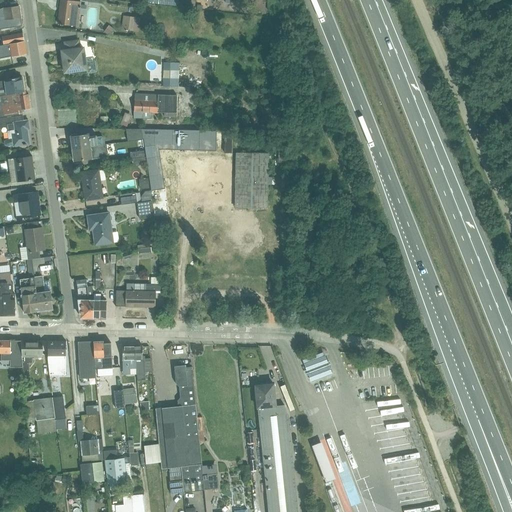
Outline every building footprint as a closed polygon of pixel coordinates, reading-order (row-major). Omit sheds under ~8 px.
[(81,2),(62,0),(61,0),(58,24),(60,25),(78,28),(81,2)] [(0,28),(9,27),(8,20),(21,18),(19,6),(0,9),(0,28)] [(134,18),(123,16),(121,30),(133,31),(132,32),(138,33),(140,18),(134,18)] [(116,35),(118,32),(108,25),(103,32),(109,37),(111,34),(113,36),(115,34),(116,35)] [(0,59),(26,54),(23,34),(2,38),(4,45),(0,45),(0,59)] [(79,41),(64,43),(66,51),(62,51),(64,73),(88,70),(85,47),(80,47),(79,41)] [(179,88),(179,64),(163,63),(163,68),(162,68),(162,72),(163,72),(162,87),(179,88)] [(0,96),(24,92),(22,78),(15,79),(0,81),(0,96)] [(0,118),(22,116),(22,111),(31,109),(29,95),(25,95),(25,92),(24,92),(0,96),(0,118)] [(158,113),(164,114),(164,117),(176,118),(177,96),(134,94),(133,119),(151,119),(151,114),(158,114),(158,113)] [(120,124),(127,127),(131,116),(125,113),(120,124)] [(0,118),(0,128),(7,127),(8,131),(7,131),(8,139),(7,139),(4,141),(4,146),(9,148),(29,145),(28,134),(27,134),(26,131),(29,130),(28,121),(23,121),(22,116),(0,118)] [(126,130),(128,142),(143,140),(141,129),(126,130)] [(216,151),(216,130),(141,129),(143,140),(144,151),(145,157),(146,162),(151,190),(161,189),(155,145),(177,145),(177,150),(216,151)] [(72,149),(105,145),(104,139),(102,137),(97,137),(97,136),(89,137),(89,134),(70,136),(72,149)] [(105,145),(72,149),(74,162),(108,157),(106,145),(105,145)] [(130,153),(131,159),(145,157),(144,151),(130,153)] [(269,178),(269,154),(238,153),(236,153),(234,209),(237,209),(268,210),(268,185),(272,185),(272,178),(269,178)] [(32,156),(8,160),(11,184),(32,181),(35,180),(32,156)] [(145,157),(131,159),(137,167),(144,162),(146,162),(145,157)] [(99,170),(81,173),(85,201),(103,198),(99,170)] [(148,179),(139,180),(140,190),(149,189),(148,179)] [(137,203),(151,201),(150,191),(145,192),(141,197),(140,193),(136,193),(120,195),(121,205),(137,203)] [(37,192),(12,196),(13,204),(15,204),(17,222),(23,221),(22,218),(40,216),(37,192)] [(151,201),(137,203),(139,219),(153,217),(151,201)] [(109,213),(87,216),(89,230),(94,230),(94,234),(95,245),(119,242),(117,231),(112,233),(109,213)] [(40,259),(39,251),(45,251),(42,228),(38,228),(28,230),(24,230),(26,247),(20,248),(21,260),(28,260),(28,261),(32,260),(40,259)] [(137,246),(138,249),(148,248),(148,245),(157,247),(156,240),(149,237),(147,244),(137,246)] [(39,312),(34,278),(32,260),(28,261),(27,261),(30,279),(20,280),(24,314),(39,312)] [(15,315),(15,300),(9,265),(0,266),(0,279),(0,281),(3,302),(3,316),(15,315)] [(100,288),(103,288),(103,285),(103,284),(100,284),(100,272),(95,272),(95,289),(100,289),(100,288)] [(34,278),(39,312),(53,310),(50,292),(44,293),(42,277),(34,278)] [(163,285),(162,278),(151,278),(151,284),(126,284),(126,307),(155,308),(156,293),(161,294),(162,285),(163,285)] [(93,319),(94,300),(92,287),(87,288),(86,280),(76,281),(81,318),(93,319)] [(93,319),(106,319),(106,300),(100,300),(100,295),(94,295),(94,300),(93,319)] [(22,364),(21,341),(0,340),(0,354),(1,354),(1,361),(10,361),(10,368),(22,368),(22,364)] [(32,363),(32,358),(43,358),(43,341),(21,341),(22,364),(22,368),(23,375),(29,375),(29,363),(32,363)] [(48,364),(50,364),(65,364),(66,342),(48,341),(48,364)] [(96,379),(95,368),(93,342),(78,343),(80,379),(96,379)] [(93,342),(95,368),(97,368),(97,370),(104,369),(103,342),(93,342)] [(129,375),(133,375),(132,346),(122,347),(123,372),(126,372),(126,374),(130,374),(129,375)] [(142,347),(142,346),(135,346),(134,346),(132,346),(133,375),(137,375),(138,375),(145,374),(145,370),(151,370),(151,363),(147,363),(147,357),(149,357),(149,347),(142,347)] [(325,356),(304,364),(306,370),(304,371),(306,376),(308,376),(311,382),(332,374),(329,368),(331,367),(329,361),(327,362),(325,356)] [(200,442),(198,418),(197,405),(193,367),(187,368),(174,367),(176,384),(179,386),(180,398),(177,401),(178,407),(155,409),(158,440),(161,462),(161,469),(169,469),(181,467),(202,465),(200,442)] [(258,409),(277,406),(274,383),(254,385),(256,410),(258,409)] [(124,405),(136,404),(135,388),(123,390),(124,405)] [(124,405),(123,390),(113,391),(115,408),(124,407),(124,405)] [(63,397),(52,398),(57,430),(66,429),(63,397)] [(57,430),(52,398),(33,400),(33,401),(25,402),(27,422),(36,420),(36,421),(37,421),(38,434),(57,432),(57,430)] [(150,402),(140,403),(141,411),(150,411),(150,402)] [(100,415),(99,405),(86,407),(87,415),(100,415)] [(277,406),(258,409),(268,511),(298,511),(288,415),(285,408),(284,405),(277,406)] [(81,420),(76,421),(78,442),(80,442),(82,462),(104,460),(103,439),(83,441),(81,420)] [(152,439),(144,440),(146,464),(161,462),(158,440),(153,441),(152,439)] [(312,446),(326,483),(336,479),(322,442),(312,446)] [(116,449),(104,451),(105,460),(117,459),(116,449)] [(134,453),(130,454),(131,466),(138,466),(138,453),(134,453)] [(117,459),(105,460),(107,484),(132,482),(129,458),(117,459)] [(104,482),(102,463),(80,465),(82,484),(104,482)] [(202,466),(204,491),(219,489),(217,474),(216,464),(202,466)] [(202,465),(181,467),(184,492),(204,491),(202,466),(202,465)] [(169,482),(170,494),(184,492),(181,467),(169,469),(170,482),(169,482)] [(69,476),(61,475),(60,484),(68,485),(69,476)] [(132,511),(131,494),(123,494),(124,505),(116,506),(116,505),(110,506),(110,511),(132,511)]
